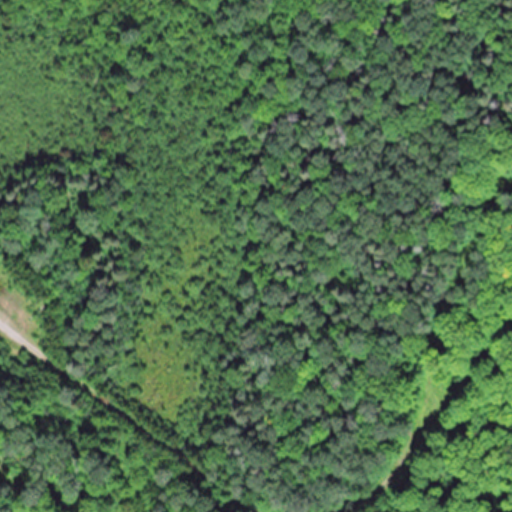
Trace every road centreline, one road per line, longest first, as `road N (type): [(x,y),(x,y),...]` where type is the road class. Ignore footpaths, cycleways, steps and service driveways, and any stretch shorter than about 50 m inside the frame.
road 1 (track): [(428,432),(422,358),(511,163)]
road 2 (track): [(511,331),(465,378),(387,491),(359,511)]
